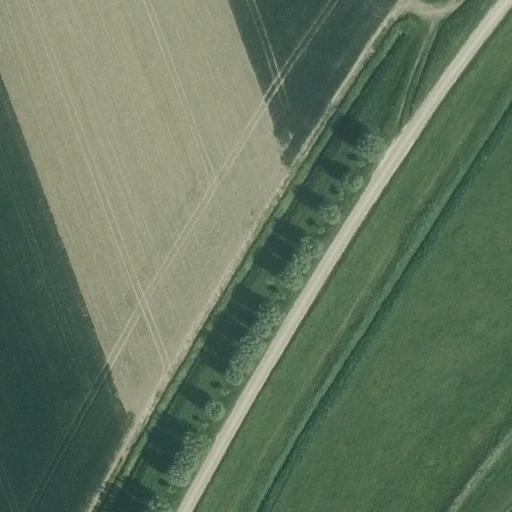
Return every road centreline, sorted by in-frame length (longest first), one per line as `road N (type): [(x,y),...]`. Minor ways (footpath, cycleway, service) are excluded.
road 1 (unclassified): [(184,511),(381,174),(509,0)]
road 2 (track): [(381,174),(433,15),(454,0)]
